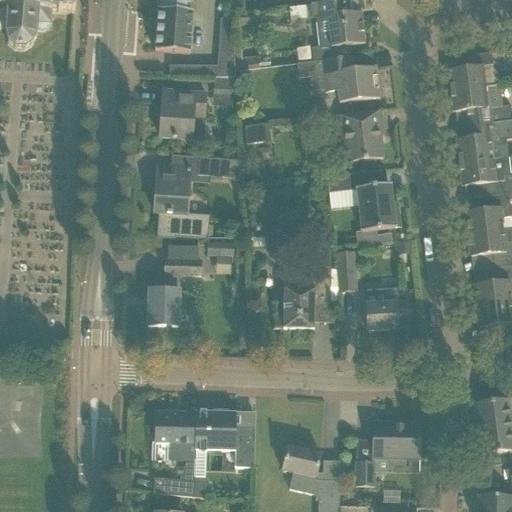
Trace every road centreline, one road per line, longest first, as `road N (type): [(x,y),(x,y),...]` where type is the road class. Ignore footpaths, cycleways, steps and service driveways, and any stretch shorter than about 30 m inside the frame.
road 1 (residential): [(450,375),(411,57),(442,30),(511,20)]
road 2 (residential): [(98,378),(111,0)]
road 3 (residential): [(98,378),(335,386),(450,375)]
road 4 (residential): [(450,511),(450,375)]
road 5 (residential): [(93,511),(98,378)]
